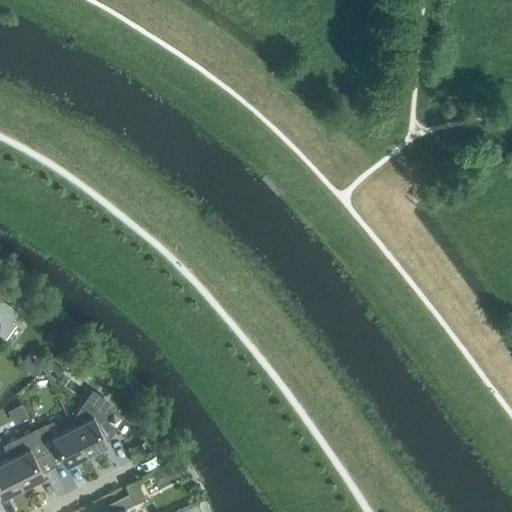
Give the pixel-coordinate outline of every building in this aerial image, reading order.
[(11,320),(18,311),(0,297),(0,333),(5,337),(15,323),(11,320)] [(41,365),(29,355),(21,364),(33,375),(41,365)] [(57,368),(54,363),(45,368),(50,376),(56,372),(57,368)] [(106,440),(122,416),(94,396),(82,414),(73,418),(75,423),(72,425),(87,453),(108,443),(106,440)] [(45,421),(34,427),(46,451),(57,446),(66,464),(87,453),(72,425),(51,435),(46,424),(45,421)] [(34,427),(2,444),(9,457),(23,485),(44,474),(35,457),(46,451),(34,427)] [(145,455),(140,444),(129,450),(135,460),(145,455)] [(23,485),(9,457),(0,461),(0,491),(2,496),(23,485)] [(173,476),(168,466),(152,474),(157,484),(173,476)] [(146,497),(137,478),(126,484),(130,492),(135,503),(146,497)] [(125,511),(124,508),(135,503),(130,492),(105,504),(109,511),(125,511)]
